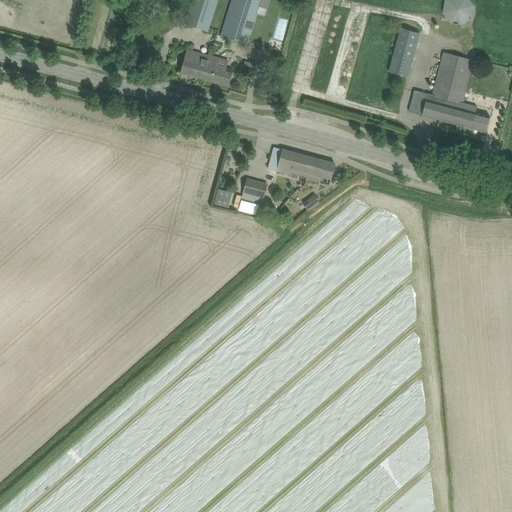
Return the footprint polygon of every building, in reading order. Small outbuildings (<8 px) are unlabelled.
[(211,22),(217,0),(192,0),(188,15),(185,24),(208,31),(209,27),(211,22)] [(231,0),(220,35),(231,39),(240,42),(249,45),(258,14),(265,16),(270,0),(231,0)] [(471,25),(474,0),(447,0),(444,20),(471,25)] [(402,27),(392,62),(389,71),(408,77),(411,67),(421,33),(402,27)] [(181,73),(205,80),(211,56),(187,50),(181,73)] [(414,91),(412,102),(409,112),(486,132),(489,122),(490,117),(475,113),(476,107),(461,104),(472,60),(443,53),(432,96),(414,91)] [(228,61),(211,56),(205,80),(228,86),(232,70),(226,69),(228,61)] [(293,168),(300,170),(304,155),(274,147),(271,157),(268,169),(291,175),(293,168)] [(304,155),(300,170),(308,172),(306,179),(317,182),(319,176),(331,179),(335,164),(304,155)] [(262,204),(264,197),(264,196),(267,184),(247,178),(241,199),(262,204)] [(235,196),(221,192),(216,208),(230,213),(235,196)] [(320,201),(314,194),(303,203),(308,210),(320,201)]
